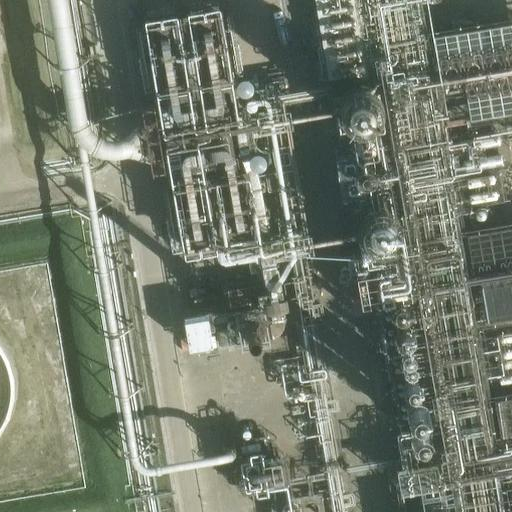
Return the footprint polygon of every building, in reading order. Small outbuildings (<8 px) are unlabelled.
[(511,511),(511,387),(504,388),(492,313),(511,309),(511,194),(499,113),(511,110),(511,17),(427,31),(422,0),(317,0),(400,511),(511,511)] [(144,16),(181,253),(260,240),(224,4),(144,16)] [(188,345),(289,329),(280,276),(274,277),(221,285),(224,302),(182,309),(188,345)] [(12,386),(12,385),(11,372),(7,357),(1,346),(0,344),(0,425),(7,412),(11,400),(12,386)] [(277,511),(325,511),(319,469),(282,475),(277,442),(237,448),(243,490),(273,485),(277,511)]
